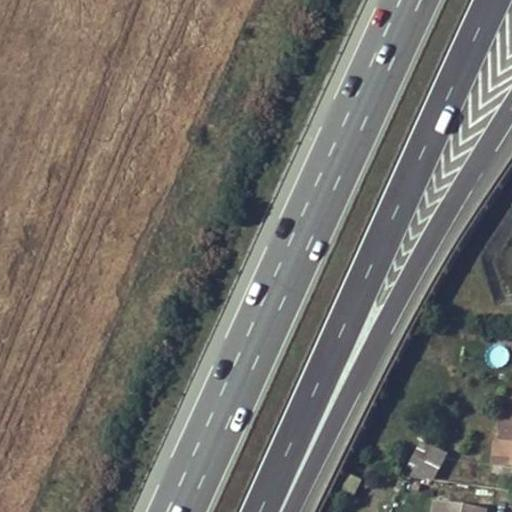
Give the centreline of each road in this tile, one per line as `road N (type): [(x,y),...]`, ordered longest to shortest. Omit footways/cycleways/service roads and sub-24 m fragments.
road 1 (motorway): [(259,511),(492,0)]
road 2 (motorway): [(420,0),(189,511)]
road 3 (motorway): [(269,511),(307,471),(434,233),(511,108)]
